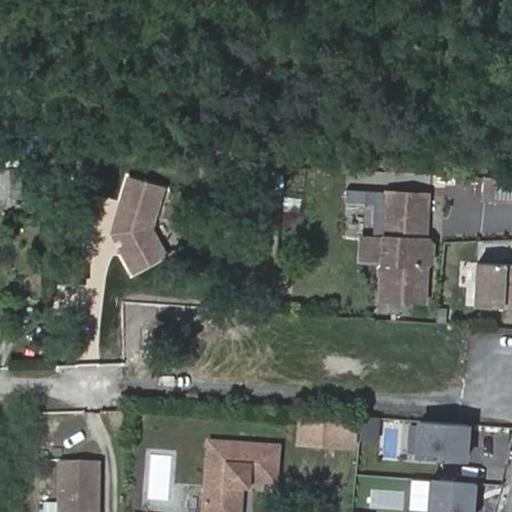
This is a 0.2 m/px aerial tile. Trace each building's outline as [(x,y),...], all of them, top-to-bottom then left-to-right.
[(511,170),(487,169),(486,191),(511,192),(511,170)] [(22,170),(1,170),(1,198),(22,199),(22,170)] [(165,189),(130,179),(115,229),(120,231),(123,237),(121,246),(135,273),(168,256),(154,229),(165,189)] [(372,186),(350,185),(350,197),(372,198),(372,186)] [(390,186),(372,186),(372,198),(370,233),(367,233),(366,259),(387,260),(389,205),(390,186)] [(390,186),(389,205),(433,207),(434,188),(390,186)] [(433,207),(389,205),(387,260),(386,293),(429,295),(431,261),(438,255),(439,236),(432,234),(433,207)] [(511,263),(480,261),(477,305),(511,307),(511,263)] [(294,267),(279,266),(278,283),(293,284),(294,267)] [(382,411),(365,410),(363,435),(380,436),(382,411)] [(354,444),(356,419),(301,415),(300,440),(354,444)] [(468,459),(470,422),(423,419),(420,456),(468,459)] [(207,439),(205,498),(240,501),(241,493),(242,480),(249,480),(278,482),(280,444),(207,439)] [(100,511),(101,462),(59,462),(58,511),(100,511)] [(242,480),(241,493),(248,493),(249,480),(242,480)] [(474,511),(476,484),(431,481),(429,511),(474,511)] [(239,511),(240,501),(205,498),(204,511),(239,511)]
